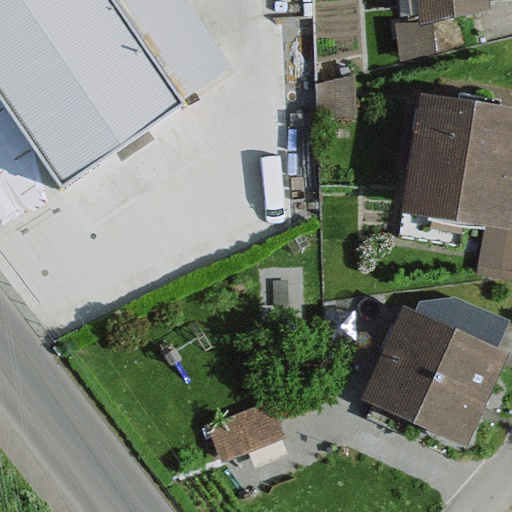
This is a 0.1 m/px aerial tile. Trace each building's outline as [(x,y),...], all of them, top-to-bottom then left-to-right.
[(181,0),(0,0),(0,105),(61,192),(232,72),(181,0)] [(417,0),(421,25),(484,16),(481,0),(417,0)] [(511,218),(511,118),(420,102),(400,215),(509,234),(511,218)] [(508,356),(404,316),(367,411),(471,452),(508,356)] [(215,423),(225,450),(275,431),(265,405),(215,423)]
